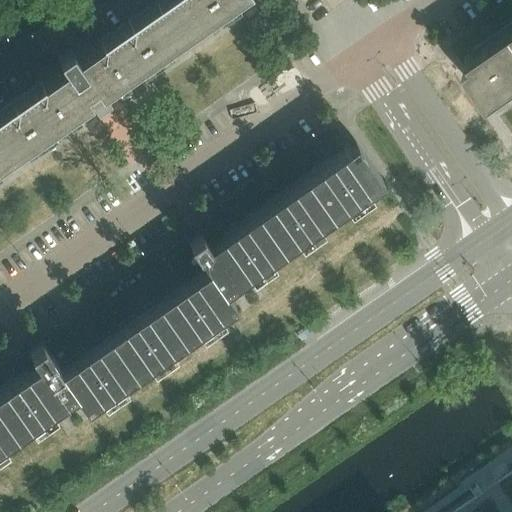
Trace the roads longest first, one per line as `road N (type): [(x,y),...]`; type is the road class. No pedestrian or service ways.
road 1 (secondary): [(484,239),(93,511)]
road 2 (residential): [(0,307),(373,47)]
road 3 (secondary): [(175,511),(511,278)]
road 4 (residential): [(373,47),(381,85),(484,239)]
road 5 (residential): [(509,221),(405,69),(373,47)]
